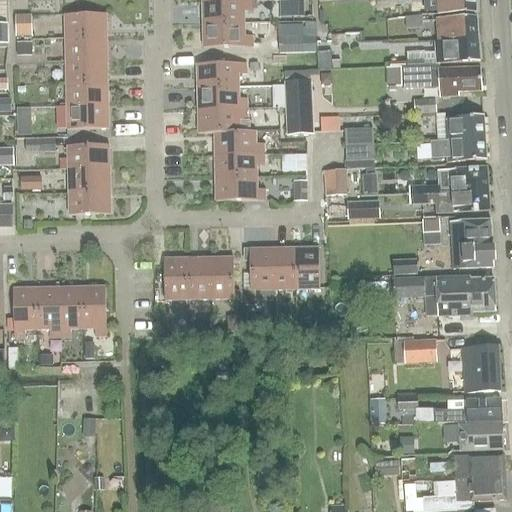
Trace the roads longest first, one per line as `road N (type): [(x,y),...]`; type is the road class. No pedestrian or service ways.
road 1 (residential): [(155,221),(152,58),(163,37),(162,0)]
road 2 (unclassified): [(498,0),(511,204)]
road 3 (residential): [(319,217),(155,221)]
road 4 (residential): [(122,241),(0,244)]
